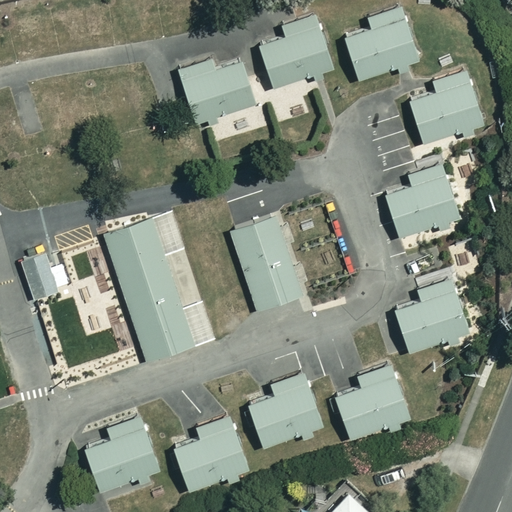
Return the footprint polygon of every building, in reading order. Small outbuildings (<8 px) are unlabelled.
[(367,23),(341,32),(355,75),(396,62),(398,68),(403,66),(407,65),(405,58),(417,54),(398,0),(363,12),(367,23)] [(282,31),(255,40),(266,70),(270,83),(310,69),(312,76),(314,75),(316,74),(320,73),(322,73),(320,66),(331,62),(313,8),(296,14),(278,20),(282,31)] [(209,52),(174,63),(191,118),(199,116),(201,115),(204,114),(206,121),(217,118),(215,111),(253,99),(246,76),(240,54),(213,63),(209,52)] [(432,87),(405,96),(420,139),(421,139),(460,126),(462,132),(468,130),(472,129),(470,122),(481,118),(463,64),(428,76),(430,82),(432,87)] [(408,181),(383,189),(384,190),(394,219),(398,232),(436,220),(438,226),(448,223),(446,216),(458,212),(439,158),(417,166),(404,170),(408,181)] [(170,205),(101,227),(103,235),(113,264),(132,324),(142,352),(143,357),(213,334),(200,297),(181,303),(163,249),(182,243),(170,205)] [(227,225),(254,306),(255,305),(301,290),(297,278),(306,275),(300,258),(291,261),(283,239),(292,236),(287,218),(278,221),(274,210),(234,223),(227,225)] [(18,256),(32,295),(36,293),(57,286),(55,282),(67,278),(60,257),(57,258),(54,259),(48,261),(44,248),(18,256)] [(417,295),(390,304),(394,316),(405,347),(434,337),(445,334),(447,340),(457,337),(455,330),(466,326),(448,272),(416,283),(413,284),(417,295)] [(335,389),(332,391),(346,434),(386,420),(389,427),(398,423),(396,417),(408,413),(389,359),(363,368),(354,371),(358,382),(335,389)] [(262,393),(245,398),(260,442),(300,428),(302,434),(311,431),(309,425),(321,421),(307,381),(303,367),(268,378),(271,390),(262,393)] [(187,436),(169,442),(184,485),(224,472),(226,478),(236,475),(234,468),(245,464),(227,410),(225,411),(192,422),(196,433),(187,436)] [(102,436),(81,443),(96,486),(101,484),(136,472),(138,479),(148,476),(146,469),(150,467),(157,465),(139,411),(136,412),(104,423),(105,425),(108,434),(102,436)] [(373,511),(345,485),(320,511),(373,511)]
